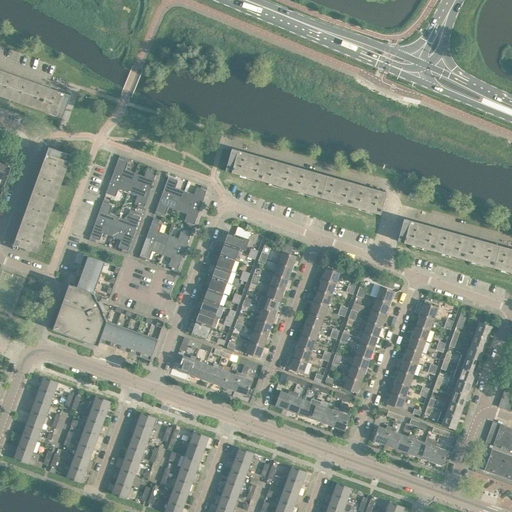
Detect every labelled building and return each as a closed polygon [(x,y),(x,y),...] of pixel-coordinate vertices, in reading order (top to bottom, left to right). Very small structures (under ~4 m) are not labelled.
[(0,95),(56,116),(63,95),(0,72),(0,95)] [(63,95),(56,116),(62,118),(69,98),(63,95)] [(51,148),(49,154),(69,161),(71,155),(51,148)] [(225,171),(231,172),(237,153),(231,151),(225,171)] [(237,153),(231,172),(231,173),(232,173),(232,172),(379,214),(380,215),(386,194),(385,194),(237,153)] [(69,161),(49,154),(16,245),(36,252),(69,161)] [(119,155),(112,176),(131,183),(135,173),(125,169),(128,162),(124,161),(125,158),(119,155)] [(135,173),(131,183),(150,190),(158,169),(151,167),(150,170),(147,169),(144,176),(135,173)] [(169,174),(162,194),(181,201),(185,191),(175,188),(178,180),(174,179),(175,176),(169,174)] [(118,189),(127,192),(131,183),(112,176),(104,196),(111,198),(112,195),(115,196),(118,189)] [(131,183),(127,192),(137,196),(134,203),(138,205),(137,208),(143,210),(150,190),(131,183)] [(185,191),(181,201),(200,208),(207,187),(201,185),(200,188),(197,187),(194,195),(185,191)] [(168,207),(177,211),(181,201),(162,194),(154,214),(161,216),(162,213),(165,215),(168,207)] [(103,199),(96,220),(115,227),(119,217),(109,213),(112,206),(108,205),(109,202),(103,199)] [(181,201),(177,211),(187,214),(184,222),(188,223),(187,226),(193,228),(200,208),(181,201)] [(119,217),(115,227),(134,234),(142,213),(135,211),(134,214),(131,213),(128,220),(119,217)] [(153,217),(146,238),(165,245),(169,235),(159,231),(162,224),(158,223),(159,220),(153,217)] [(102,233),(112,236),(115,227),(96,220),(89,240),(95,242),(96,239),(99,240),(102,233)] [(397,241),(403,242),(409,222),(403,221),(397,241)] [(511,251),(409,222),(403,242),(403,243),(404,243),(404,242),(511,272),(511,251)] [(231,225),(229,232),(242,237),(244,230),(231,225)] [(115,227),(112,236),(121,240),(118,247),(122,249),(121,252),(127,254),(134,234),(115,227)] [(169,235),(165,245),(184,252),(192,231),(185,229),(184,232),(181,231),(178,238),(169,235)] [(228,232),(224,243),(239,248),(243,237),(242,237),(229,232),(228,232)] [(152,251),(161,254),(165,245),(146,238),(138,258),(145,260),(146,257),(149,258),(152,251)] [(224,243),(220,254),(235,260),(239,248),(224,243)] [(165,245),(161,254),(171,258),(168,265),(172,267),(171,270),(177,272),(184,252),(165,245)] [(282,251),(278,262),(292,267),(296,256),(282,251)] [(84,254),(80,265),(101,272),(105,262),(84,254)] [(220,254),(216,266),(231,271),(235,260),(220,254)] [(278,262),(274,274),(288,279),(292,267),(278,262)] [(80,265),(76,275),(97,282),(101,272),(80,265)] [(216,266),(212,277),(227,282),(231,271),(216,266)] [(326,267),(322,278),(336,283),(340,272),(326,267)] [(274,274),(270,285),(284,290),(288,279),(274,274)] [(76,275),(72,285),(93,293),(94,292),(97,282),(76,275)] [(212,277),(208,288),(223,294),(227,282),(212,277)] [(322,278),(318,289),(332,294),(336,283),(322,278)] [(362,279),(358,291),(364,294),(369,282),(362,279)] [(386,279),(384,285),(392,288),(394,283),(386,279)] [(98,341),(99,342),(107,320),(110,312),(106,310),(101,300),(103,296),(94,292),(93,293),(72,285),(69,284),(70,284),(69,283),(68,285),(69,286),(64,298),(64,297),(58,314),(59,315),(54,328),(67,333),(67,334),(84,340),(96,344),(98,345),(98,344),(97,344),(98,341)] [(270,285),(266,296),(280,301),(284,290),(270,285)] [(380,286),(376,298),(390,303),(394,291),(380,286)] [(208,288),(203,299),(219,305),(223,294),(208,288)] [(318,289),(314,301),(327,306),(332,294),(318,289)] [(266,296),(262,308),(276,313),(280,301),(266,296)] [(376,298),(372,309),(386,314),(390,303),(376,298)] [(203,299),(199,311),(214,316),(219,305),(203,299)] [(314,301),(309,312),(323,317),(327,306),(314,301)] [(424,302),(420,313),(433,318),(438,307),(424,302)] [(262,308),(258,319),(272,324),(276,313),(262,308)] [(372,309),(368,320),(382,325),(386,314),(372,309)] [(196,321),(195,322),(210,327),(211,327),(215,328),(219,318),(214,316),(199,311),(198,315),(196,314),(193,320),(196,321)] [(309,312),(305,323),(319,328),(323,317),(309,312)] [(420,313),(416,325),(429,330),(433,318),(420,313)] [(455,327),(461,329),(466,317),(459,315),(455,327)] [(258,319),(254,330),(267,335),(272,324),(258,319)] [(99,342),(109,345),(117,324),(107,320),(99,342)] [(368,320),(364,331),(378,337),(382,325),(368,320)] [(210,327),(195,322),(191,333),(206,339),(210,327)] [(468,331),(474,334),(474,333),(488,338),(492,327),(479,322),(476,329),(469,326),(468,331)] [(305,323),(301,335),(315,340),(319,328),(305,323)] [(109,345),(119,349),(127,328),(117,324),(109,345)] [(416,325),(412,336),(425,341),(428,342),(430,338),(427,337),(429,330),(416,325)] [(119,349),(129,353),(137,331),(127,328),(119,349)] [(254,330),(249,341),(263,347),(267,335),(254,330)] [(129,353),(139,356),(147,335),(137,331),(129,353)] [(364,331),(360,343),(374,348),(378,337),(364,331)] [(465,337),(464,342),(483,349),(488,338),(474,333),(474,334),(472,340),(465,337)] [(147,335),(139,356),(150,360),(158,339),(147,335)] [(301,335),(297,346),(311,351),(315,340),(301,335)] [(412,336),(407,347),(421,352),(424,345),(426,346),(427,342),(425,342),(425,341),(412,336)] [(199,349),(199,348),(201,343),(190,339),(184,337),(182,343),(188,345),(199,349)] [(263,347),(249,341),(245,353),(259,358),(263,347)] [(468,350),(466,356),(479,361),(483,349),(464,342),(462,347),(468,350)] [(360,343),(355,354),(369,359),(374,348),(360,343)] [(297,346),(293,357),(307,362),(311,351),(297,346)] [(407,347),(403,359),(417,364),(421,352),(407,347)] [(221,356),(233,360),(234,355),(223,351),(221,356)] [(355,354),(351,365),(365,370),(369,359),(355,354)] [(461,354),(457,366),(475,372),(479,361),(466,356),(461,354)] [(178,370),(189,374),(196,356),(191,355),(190,358),(184,356),(183,355),(178,370)] [(236,361),(244,364),(246,359),(238,356),(234,355),(233,360),(236,361)] [(189,374),(200,379),(206,364),(205,363),(205,364),(199,362),(201,358),(196,356),(189,374)] [(307,362),(293,357),(289,368),(303,374),(307,362)] [(257,363),(246,359),(244,364),(244,366),(248,367),(255,370),(257,363)] [(403,359),(399,370),(413,375),(417,364),(403,359)] [(200,379),(212,383),(218,365),(214,363),(212,366),(207,364),(206,364),(200,379)] [(212,383),(223,387),(229,372),(228,372),(222,370),(223,366),(218,365),(212,383)] [(351,365),(347,377),(361,382),(365,370),(351,365)] [(241,373),(235,391),(246,395),(251,380),(250,380),(244,378),(248,367),(244,366),(241,373)] [(457,366),(453,377),(471,383),(475,372),(457,366)] [(399,370),(395,381),(409,386),(413,375),(399,370)] [(439,373),(445,375),(444,378),(451,381),(453,375),(440,370),(439,373)] [(223,387),(235,391),(241,373),(236,371),(235,374),(229,372),(223,387)] [(296,384),(297,383),(298,378),(287,374),(285,380),(296,384)] [(43,377),(39,388),(53,393),(57,383),(58,383),(58,382),(43,377),(42,377),(43,377)] [(361,382),(347,377),(343,388),(357,393),(361,382)] [(449,382),(447,388),(467,395),(471,383),(453,377),(451,383),(449,382)] [(395,381),(391,392),(405,397),(409,386),(395,381)] [(39,388),(35,400),(49,405),(53,393),(39,388)] [(452,395),(450,401),(463,406),(467,395),(447,388),(445,393),(452,395)] [(501,395),(511,398),(511,392),(503,389),(503,390),(504,390),(502,395),(501,395)] [(275,406),(287,410),(294,392),(289,390),(288,393),(282,391),(281,391),(278,399),(275,406)] [(287,410),(298,414),(304,399),(303,399),(297,397),(298,394),(294,392),(287,410)] [(405,397),(391,392),(387,404),(401,409),(405,397)] [(499,401),(511,405),(511,402),(511,398),(501,395),(501,396),(502,396),(500,401),(500,400),(499,401)] [(96,396),(92,407),(106,412),(110,402),(110,401),(95,396),(96,396)] [(298,414),(310,418),(316,400),(311,398),(310,402),(304,399),(298,414)] [(35,400),(31,411),(45,416),(49,405),(35,400)] [(310,418),(321,422),(326,407),(325,407),(320,405),(321,402),(316,400),(310,418)] [(450,401),(446,412),(446,413),(459,417),(463,406),(450,401)] [(509,411),(511,405),(499,401),(500,401),(498,406),(497,406),(497,407),(509,411)] [(321,422),(332,426),(339,408),(334,406),(332,410),(327,408),(327,407),(326,407),(321,422)] [(92,407),(88,419),(102,424),(106,412),(92,407)] [(339,408),(332,426),(344,430),(349,415),(348,415),(342,413),(343,410),(339,408)] [(446,413),(446,412),(441,410),(437,422),(455,429),(459,417),(446,413)] [(31,411),(26,424),(40,429),(45,416),(31,411)] [(141,413),(137,424),(151,429),(155,418),(156,418),(141,412),(140,413),(141,413)] [(88,419),(83,430),(98,435),(102,424),(88,419)] [(511,428),(504,426),(504,425),(493,421),(492,422),(493,423),(491,427),(490,427),(490,428),(491,428),(489,433),(488,433),(488,434),(489,434),(487,439),(486,438),(486,439),(487,440),(485,444),(484,445),(492,447),(487,461),(484,460),(482,467),(485,468),(484,470),(485,470),(485,469),(499,474),(499,475),(499,476),(500,475),(511,478),(511,428)] [(26,424),(22,435),(36,441),(40,429),(26,424)] [(137,424),(133,435),(147,440),(151,429),(137,424)] [(373,441),(385,445),(391,427),(387,425),(385,429),(380,426),(379,426),(373,441)] [(385,445),(396,449),(401,434),(395,432),(396,429),(391,427),(385,445)] [(83,430),(79,443),(93,448),(98,435),(83,430)] [(65,438),(69,440),(74,442),(77,434),(68,431),(65,438)] [(193,432),(189,443),(204,448),(208,437),(193,431),(193,432)] [(396,449),(407,453),(414,435),(409,433),(408,437),(402,435),(402,434),(401,434),(396,449)] [(22,435),(18,447),(32,452),(36,441),(22,435)] [(133,435),(129,446),(143,451),(147,440),(133,435)] [(407,453),(419,457),(424,442),(423,442),(418,440),(419,437),(414,435),(407,453)] [(419,457),(430,461),(437,443),(432,442),(431,445),(425,443),(425,442),(424,442),(419,457)] [(79,443),(75,455),(89,460),(93,448),(79,443)] [(189,443),(185,456),(199,461),(204,448),(189,443)] [(437,443),(430,461),(442,465),(447,450),(446,450),(440,448),(441,445),(437,443)] [(129,446),(125,458),(139,463),(143,451),(129,446)] [(32,452),(18,447),(14,458),(13,457),(13,458),(28,464),(29,463),(28,463),(32,452)] [(239,448),(235,459),(249,464),(253,453),(238,447),(238,448),(239,448)] [(75,455),(70,466),(85,471),(89,460),(75,455)] [(185,456),(181,467),(195,472),(199,461),(185,456)] [(125,458),(121,469),(135,474),(139,463),(125,458)] [(235,459),(231,470),(245,475),(249,464),(235,459)] [(85,471),(70,466),(67,477),(66,477),(81,483),(81,482),(85,471)] [(291,467),(287,477),(302,483),(306,472),(306,471),(291,466),(291,467)] [(181,467),(176,478),(191,484),(195,472),(181,467)] [(121,469),(116,482),(130,487),(135,474),(121,469)] [(231,470),(226,481),(241,486),(245,475),(231,470)] [(287,477),(283,489),(298,494),(302,483),(287,477)] [(176,478),(172,490),(187,495),(191,484),(176,478)] [(226,481),(222,494),(236,500),(241,486),(226,481)] [(130,487),(116,482),(112,493),(111,493),(127,499),(127,498),(126,498),(130,487)] [(336,483),(332,494),(347,499),(350,488),(351,488),(336,482),(336,483)] [(283,489),(279,500),(294,505),(298,494),(283,489)] [(172,490),(168,501),(183,506),(187,495),(172,490)] [(222,494),(218,506),(232,511),(236,500),(222,494)] [(332,494),(328,505),(342,511),(347,499),(332,494)] [(279,500),(274,511),(291,511),(294,505),(279,500)] [(180,511),(183,506),(168,501),(164,511),(163,511),(180,511)] [(389,502),(385,511),(401,511),(403,507),(404,507),(388,501),(388,502),(389,502)]
